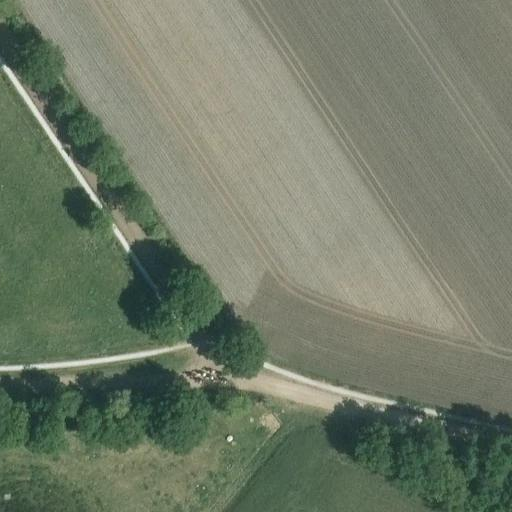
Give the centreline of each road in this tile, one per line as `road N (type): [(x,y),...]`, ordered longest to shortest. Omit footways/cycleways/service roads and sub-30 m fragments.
road 1 (track): [(213,371),(204,342),(0,37)]
road 2 (track): [(511,449),(213,371)]
road 3 (track): [(213,371),(0,382)]
